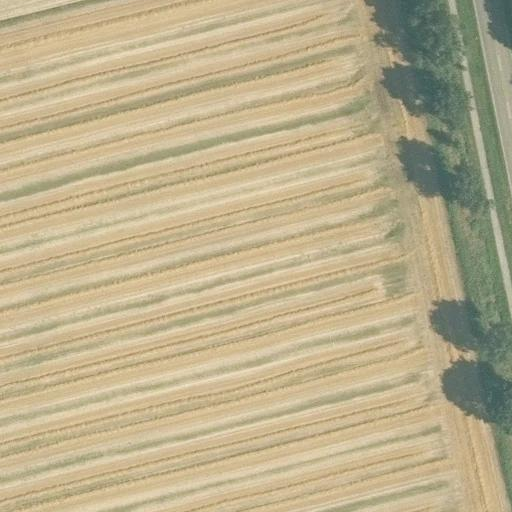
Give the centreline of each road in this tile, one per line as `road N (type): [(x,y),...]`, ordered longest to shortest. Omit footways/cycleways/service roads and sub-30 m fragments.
road 1 (track): [(418,0),(511,411)]
road 2 (primary): [(486,0),(511,129)]
